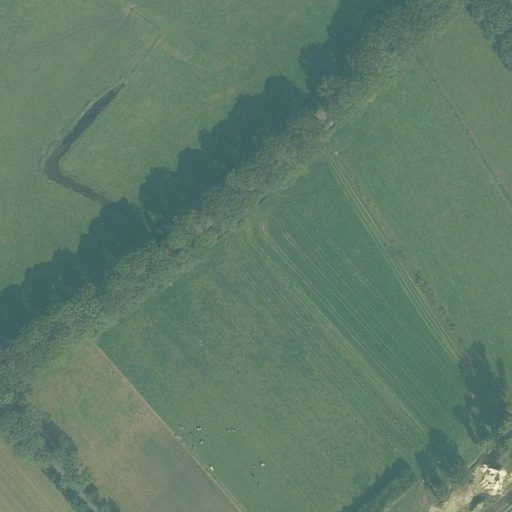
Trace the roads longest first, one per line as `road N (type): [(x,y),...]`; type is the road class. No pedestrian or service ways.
road 1 (unclassified): [(0,362),(236,182),(431,0)]
road 2 (unclassified): [(98,511),(0,392)]
